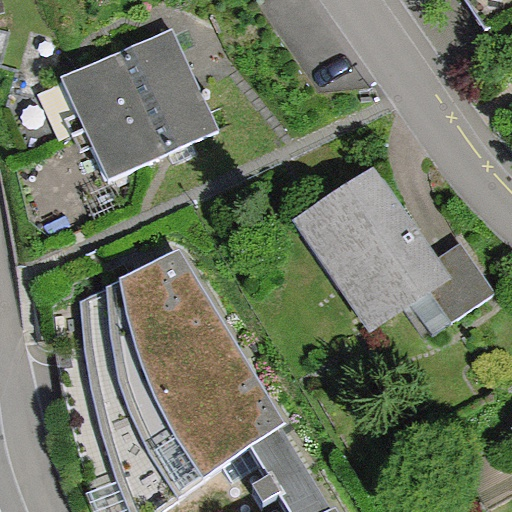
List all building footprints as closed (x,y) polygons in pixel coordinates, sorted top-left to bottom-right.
[(511,0),(471,0),(495,33),(511,21),(511,0)] [(83,135),(191,86),(180,63),(170,40),(62,88),(83,135)] [(191,86),(83,135),(106,185),(213,136),(200,108),(191,86)] [(435,335),(501,293),(471,247),(444,265),(385,172),(301,226),(372,337),(417,308),(435,335)] [(283,435),(289,431),(181,255),(83,305),(86,339),(56,344),(70,421),(89,491),(98,511),(163,511),(246,461),(253,457),(283,435)] [(330,511),(283,435),(253,457),(272,487),(254,497),(261,511),(273,511),(282,507),(284,511),(330,511)]
